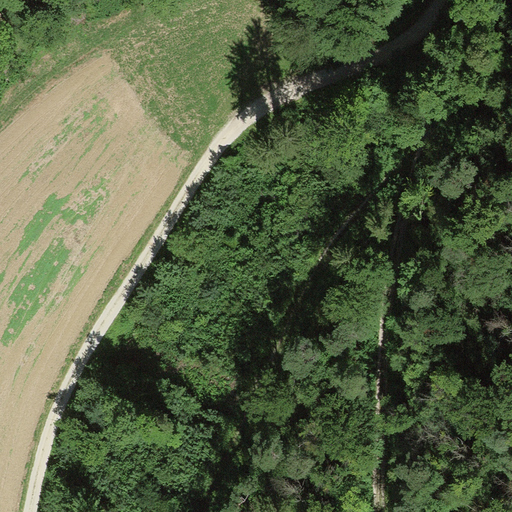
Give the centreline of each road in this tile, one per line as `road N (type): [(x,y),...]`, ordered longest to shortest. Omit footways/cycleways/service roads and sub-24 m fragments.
road 1 (track): [(437,0),(420,29),(371,58),(278,93),(219,143),(61,396),(26,511)]
road 2 (track): [(373,511),(377,356),(420,152),(511,10)]
road 3 (track): [(196,511),(348,225),(420,152)]
